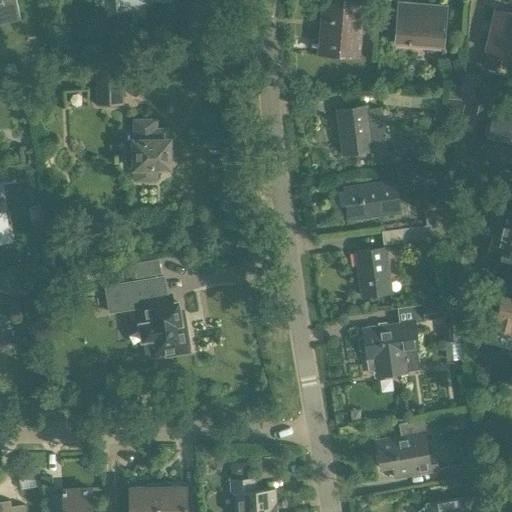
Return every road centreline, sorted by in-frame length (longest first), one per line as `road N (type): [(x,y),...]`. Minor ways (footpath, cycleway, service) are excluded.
road 1 (residential): [(315,423),(292,278),(272,0)]
road 2 (residential): [(0,430),(315,423)]
